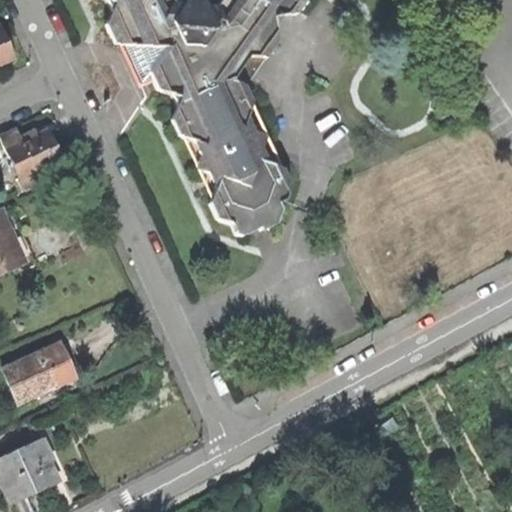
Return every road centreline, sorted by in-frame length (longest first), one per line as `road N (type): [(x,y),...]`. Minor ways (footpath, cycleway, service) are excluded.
road 1 (residential): [(235,451),(61,73)]
road 2 (unclassified): [(235,451),(511,303)]
road 3 (unclassified): [(113,511),(235,451)]
